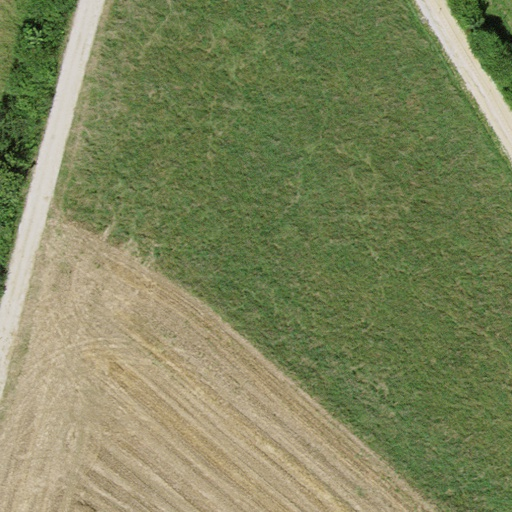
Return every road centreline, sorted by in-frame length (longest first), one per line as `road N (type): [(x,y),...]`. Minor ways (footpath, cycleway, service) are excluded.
road 1 (track): [(0,372),(101,0)]
road 2 (track): [(511,137),(427,0)]
